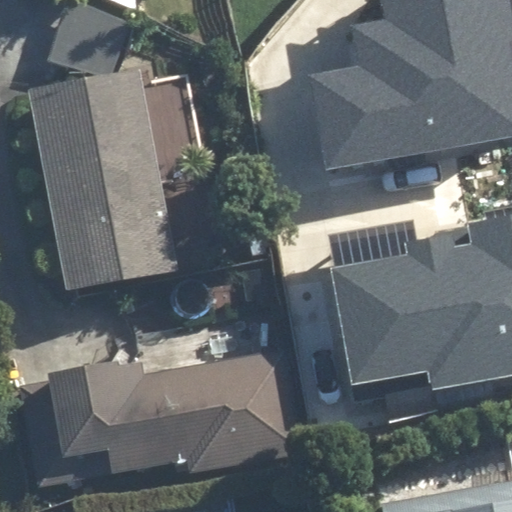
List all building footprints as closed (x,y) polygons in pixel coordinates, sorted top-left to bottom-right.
[(305,68),(319,162),(511,133),(511,39),(506,0),(383,0),(386,17),(353,21),(358,60),(305,68)] [(144,71),(29,90),(63,296),(179,277),(144,71)] [(332,263),(351,373),(425,360),(429,380),(511,365),(511,211),(406,230),(410,250),(332,263)] [(305,455),(286,351),(143,377),(141,364),(20,385),(38,488),(192,460),(194,475),(305,455)] [(511,511),(511,481),(378,504),(379,511),(511,511)]
